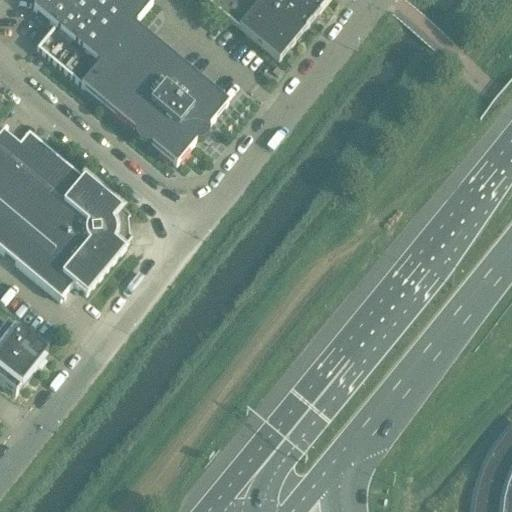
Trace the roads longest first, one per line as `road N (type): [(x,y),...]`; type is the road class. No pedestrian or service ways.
road 1 (primary): [(511,148),(226,498)]
road 2 (unclassified): [(0,473),(189,231)]
road 3 (unclassified): [(189,231),(374,0)]
road 4 (primary): [(349,442),(511,243)]
road 5 (unclassified): [(189,231),(0,72)]
